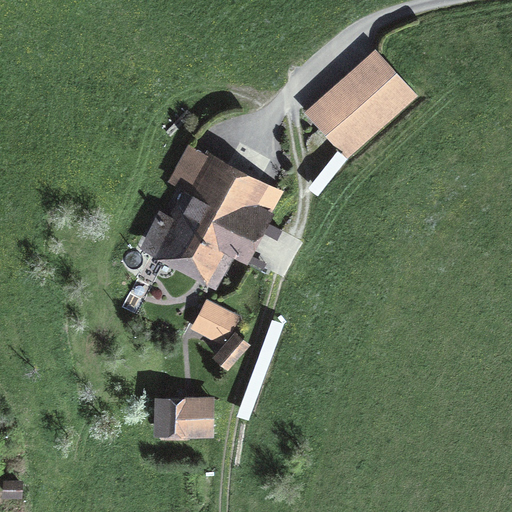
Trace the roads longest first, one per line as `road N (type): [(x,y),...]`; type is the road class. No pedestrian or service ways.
road 1 (track): [(280,272),(303,204),(295,90),(368,26),(447,0)]
road 2 (track): [(280,272),(450,92)]
road 3 (track): [(280,272),(229,438),(223,511)]
